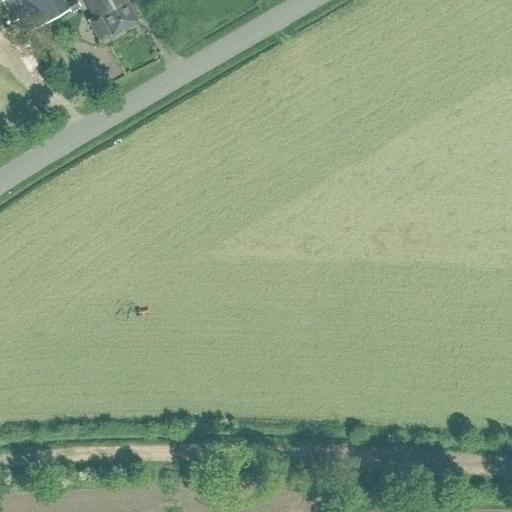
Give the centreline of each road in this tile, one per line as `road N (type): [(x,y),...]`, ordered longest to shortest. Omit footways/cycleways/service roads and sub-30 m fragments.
road 1 (track): [(0,462),(234,452),(511,467)]
road 2 (tertiary): [(0,180),(307,0)]
